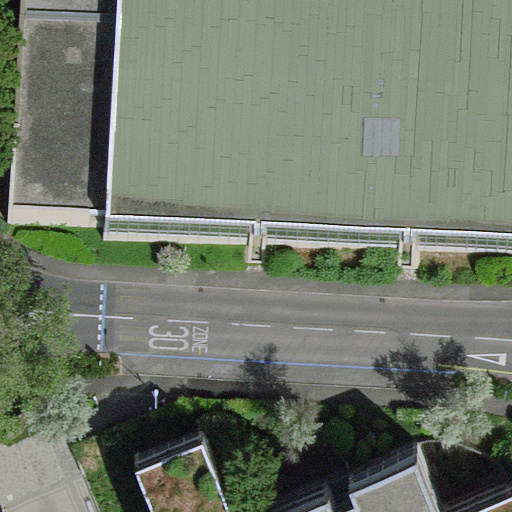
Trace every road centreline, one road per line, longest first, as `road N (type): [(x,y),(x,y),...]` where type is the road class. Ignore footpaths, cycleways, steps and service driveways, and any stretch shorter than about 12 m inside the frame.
road 1 (residential): [(134,314),(511,341)]
road 2 (residential): [(0,355),(49,333),(134,314)]
road 3 (residential): [(134,314),(0,286)]
